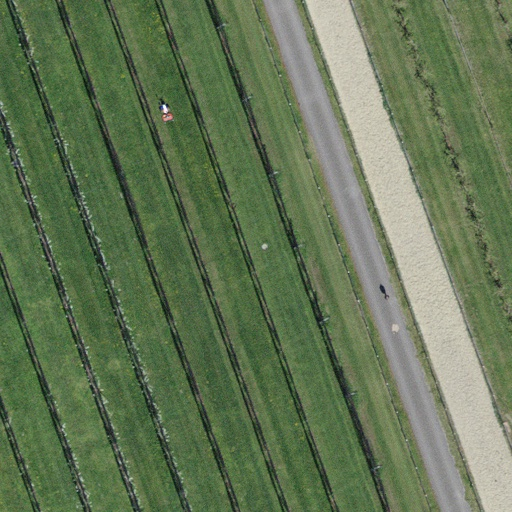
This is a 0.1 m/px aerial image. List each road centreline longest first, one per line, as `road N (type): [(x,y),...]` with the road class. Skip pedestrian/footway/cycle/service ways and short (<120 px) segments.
road 1 (unknown): [(323,0),(509,511)]
road 2 (track): [(275,0),(455,511)]
